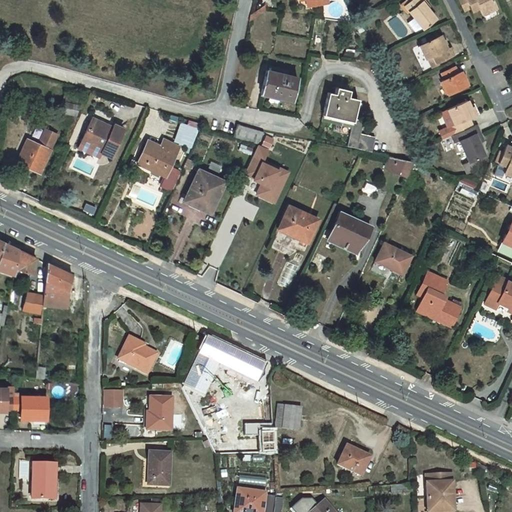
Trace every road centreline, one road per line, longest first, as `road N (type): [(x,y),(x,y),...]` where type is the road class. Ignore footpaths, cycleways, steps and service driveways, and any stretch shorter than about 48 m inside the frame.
road 1 (secondary): [(511,446),(0,205)]
road 2 (secondary): [(99,273),(511,467)]
road 3 (residential): [(244,0),(211,114),(24,62),(0,79)]
road 4 (residential): [(99,273),(88,447)]
